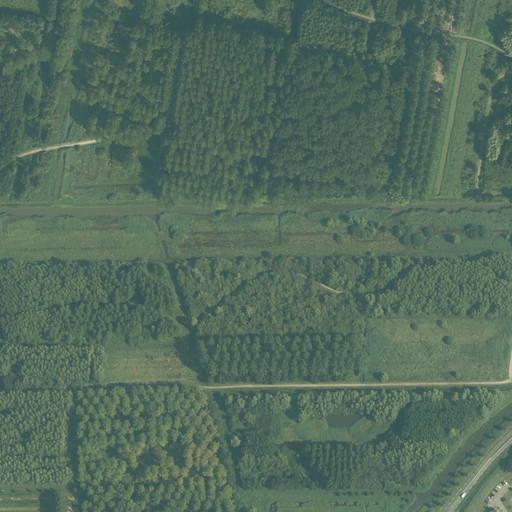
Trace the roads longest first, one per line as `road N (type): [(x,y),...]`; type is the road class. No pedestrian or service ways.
road 1 (track): [(511,288),(452,261),(360,296),(270,270),(183,325),(146,311),(78,306),(0,322)]
road 2 (track): [(0,390),(185,381),(208,388),(511,382)]
road 3 (track): [(456,197),(0,204)]
road 4 (track): [(371,18),(362,91),(0,164)]
road 5 (track): [(475,193),(456,197),(479,40)]
road 6 (track): [(511,395),(418,489),(375,490)]
road 7 (track): [(511,70),(493,84),(475,193),(511,193)]
road 8 (track): [(54,0),(22,155)]
road 9 (track): [(184,0),(116,135)]
road 10 (track): [(74,511),(71,390)]
